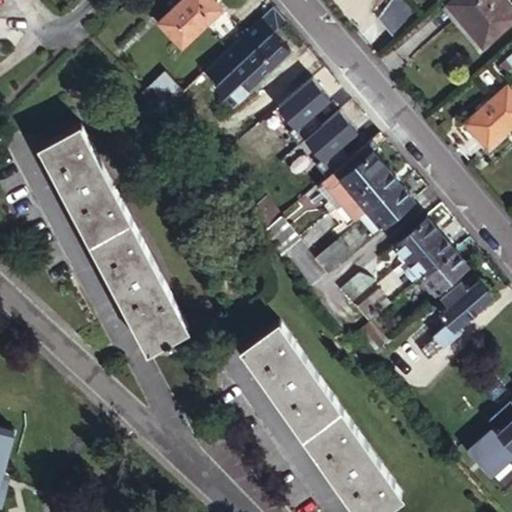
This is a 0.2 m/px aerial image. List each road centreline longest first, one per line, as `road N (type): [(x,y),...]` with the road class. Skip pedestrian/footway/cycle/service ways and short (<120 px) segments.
road 1 (tertiary): [(291,0),(356,60),(511,241)]
road 2 (residential): [(225,511),(0,306)]
